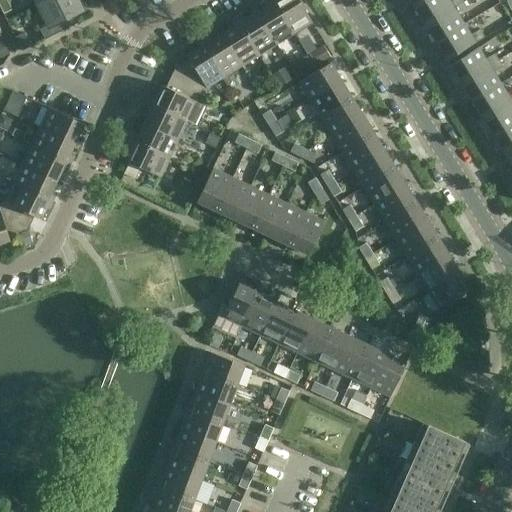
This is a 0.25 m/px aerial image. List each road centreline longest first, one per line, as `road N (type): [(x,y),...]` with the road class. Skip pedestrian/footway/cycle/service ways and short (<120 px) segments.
road 1 (tertiary): [(511,278),(349,0)]
road 2 (residential): [(0,269),(43,255),(84,179),(107,103)]
road 3 (residential): [(107,103),(141,30),(194,0)]
road 4 (residential): [(107,103),(27,70),(0,94)]
